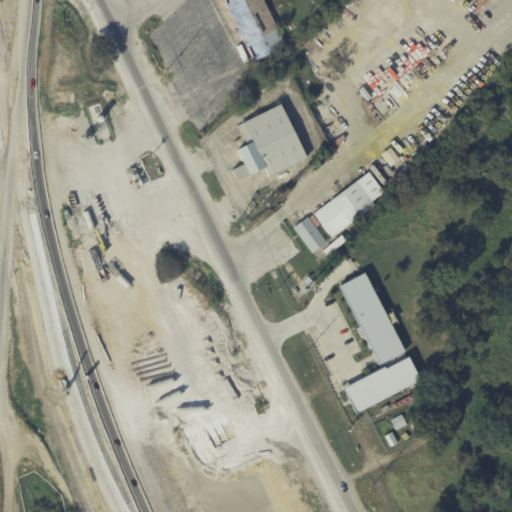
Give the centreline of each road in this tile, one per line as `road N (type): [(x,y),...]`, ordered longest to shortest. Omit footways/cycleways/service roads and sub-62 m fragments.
road 1 (residential): [(156,124),(349,511)]
road 2 (motorway): [(123,511),(71,384),(0,105)]
